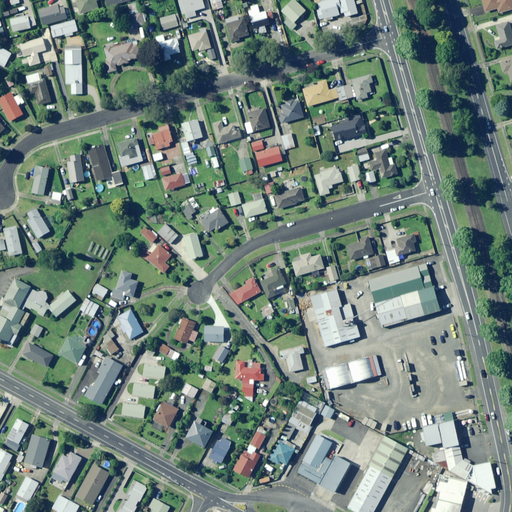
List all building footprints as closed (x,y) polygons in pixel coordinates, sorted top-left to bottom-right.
[(100,9),(97,0),(76,0),(81,14),(100,9)] [(206,8),(203,0),(180,0),(179,0),(183,14),(186,14),(187,19),(197,16),(195,11),(206,8)] [(222,0),(210,0),(214,11),(224,8),(222,0)] [(302,7),(294,0),(293,0),(282,11),(289,18),(285,22),(289,27),(294,22),(302,14),(299,10),(302,7)] [(359,14),(355,0),(345,0),(341,1),(340,0),(328,0),(321,2),(322,9),(318,10),(320,19),(325,18),(325,21),(333,19),(333,17),(345,14),(345,18),(359,14)] [(481,0),(485,12),(497,9),(498,14),(511,9),(511,2),(511,0),(481,0)] [(59,8),(58,5),(40,10),(44,26),(69,19),(66,7),(59,8)] [(273,10),(267,11),(261,13),(259,5),(251,7),(252,10),(249,11),(254,29),(259,28),(261,34),(268,32),(266,26),(270,24),(269,18),(275,17),(273,10)] [(145,24),(142,13),(131,17),(132,19),(127,20),(129,29),(138,26),(141,36),(147,35),(144,25),(145,24)] [(182,25),(178,14),(160,19),(164,30),(182,25)] [(244,15),(226,19),(232,42),(241,40),(241,37),(249,35),(244,15)] [(30,18),(29,16),(11,20),(14,33),(32,28),(32,27),(37,25),(35,16),(30,18)] [(78,31),(75,20),(51,27),(54,38),(66,35),(66,37),(74,35),(73,32),(78,31)] [(511,44),(511,34),(508,22),(496,25),(500,40),(494,41),(497,50),(511,44)] [(55,59),(46,30),(42,31),(44,37),(21,44),(25,57),(27,56),(30,66),(41,63),(55,59)] [(212,48),(208,31),(189,36),(193,51),(199,50),(200,51),(212,48)] [(173,32),(156,38),(163,62),(174,59),(173,55),(182,53),(177,37),(175,38),(173,32)] [(104,44),(105,48),(108,61),(105,62),(109,73),(120,70),(119,66),(129,63),(128,61),(142,57),(138,45),(134,46),(132,41),(116,45),(115,41),(104,44)] [(12,54),(0,47),(0,64),(5,67),(12,54)] [(214,48),(208,50),(210,60),(217,59),(214,48)] [(86,53),(82,53),(82,49),(66,49),(66,84),(72,84),(72,94),(83,94),(83,63),(86,63),(86,53)] [(511,58),(499,62),(503,73),(507,72),(511,83),(511,82),(511,58)] [(53,65),(52,65),(45,67),(47,77),(52,76),(54,75),(53,71),(54,70),(53,65)] [(356,97),(358,101),(369,97),(367,94),(372,92),(369,84),(373,83),(371,75),(367,76),(352,80),(353,84),(344,86),(348,99),(356,97)] [(53,102),(46,79),(28,83),(31,94),(36,93),(39,105),(53,102)] [(344,86),(344,85),(329,90),(328,84),(330,83),(329,79),(319,82),(319,84),(303,89),(308,107),(339,98),(340,102),(348,99),(344,86)] [(12,93),(0,98),(0,101),(11,122),(23,115),(19,106),(26,103),(21,94),(14,97),(12,93)] [(304,118),(300,102),(299,100),(296,101),(296,99),(285,101),(286,104),(281,105),(282,107),(283,113),(280,114),(283,124),(304,118)] [(271,127),(266,108),(249,113),(251,122),(246,124),(248,134),(271,127)] [(367,134),(362,118),(333,127),(337,141),(347,138),(347,139),(367,134)] [(188,142),(203,137),(199,120),(182,124),(187,141),(181,143),(185,156),(192,154),(188,142)] [(236,130),(235,124),(224,127),(222,122),(213,124),(219,144),(242,137),(240,129),(236,130)] [(150,146),(152,151),(155,162),(165,159),(163,148),(174,145),(168,125),(159,128),(160,133),(151,135),(152,137),(148,138),(150,146)] [(296,147),(292,134),(282,136),(285,150),(296,147)] [(144,161),(138,139),(118,144),(121,156),(120,156),(123,167),(144,161)] [(262,140),(251,143),(254,153),(265,150),(262,140)] [(113,173),(105,145),(89,150),(98,182),(113,178),(115,186),(124,184),(121,171),(113,173)] [(286,154),(284,146),(256,154),(260,168),(283,161),(282,156),(286,154)] [(215,155),(213,147),(207,149),(209,157),(215,155)] [(369,159),(366,148),(357,150),(361,162),(369,159)] [(376,160),(368,162),(371,172),(363,174),(366,184),(377,182),(374,171),(380,169),(383,178),(398,174),(393,157),(388,158),(386,150),(374,153),(376,160)] [(85,181),(81,156),(76,157),(76,161),(68,162),(71,183),(85,181)] [(220,167),(217,157),(212,159),(215,169),(220,167)] [(254,170),(250,157),(239,160),(243,173),(254,170)] [(157,177),(153,165),(143,168),(146,180),(157,177)] [(362,180),(358,165),(348,168),(352,182),(362,180)] [(49,169),(36,166),(34,177),(35,178),(32,194),(45,196),(49,169)] [(160,169),(163,179),(166,191),(192,184),(189,174),(182,176),(182,174),(181,170),(173,172),(171,166),(160,169)] [(321,170),(321,172),(322,174),(316,176),(321,196),(330,194),(329,189),(333,188),(333,185),(344,182),(341,168),(336,169),(335,166),(321,170)] [(284,181),(287,192),(275,195),(279,209),(297,204),(297,203),(306,200),(302,187),(297,189),(294,178),(284,181)] [(277,191),(275,182),(265,184),(267,194),(277,191)] [(75,198),(72,189),(66,191),(69,200),(75,198)] [(242,204),(239,192),(229,194),(232,206),(242,204)] [(268,212),(265,199),(263,192),(253,195),(255,202),(243,205),(247,218),(268,212)] [(200,208),(194,197),(181,206),(190,220),(198,215),(195,211),(200,208)] [(216,211),(214,208),(200,217),(209,233),(216,229),(217,230),(230,223),(221,208),(216,211)] [(47,222),(46,223),(37,209),(29,214),(31,219),(28,220),(39,239),(51,232),(48,227),(49,227),(47,222)] [(179,235),(167,224),(158,233),(171,244),(179,235)] [(24,253),(18,226),(4,229),(6,238),(0,239),(0,245),(1,251),(8,249),(10,256),(24,253)] [(158,237),(157,237),(158,235),(153,230),(152,232),(146,226),(140,233),(153,244),(158,237)] [(388,258),(389,265),(391,264),(392,266),(400,264),(398,256),(416,251),(413,242),(421,240),(418,232),(397,238),(399,247),(386,251),(383,252),(385,258),(388,258)] [(190,260),(204,256),(206,256),(204,247),(202,248),(198,233),(184,237),(187,246),(184,247),(186,253),(188,252),(190,260)] [(351,261),(363,257),(364,259),(369,258),(368,256),(373,254),(368,237),(360,239),(361,242),(347,246),(351,261)] [(43,250),(38,241),(33,244),(38,253),(43,250)] [(173,255),(160,245),(152,254),(145,249),(141,255),(165,273),(170,266),(166,263),(173,255)] [(313,257),(312,253),(301,256),(302,260),(293,263),(297,277),(325,269),(321,255),(313,257)] [(368,270),(372,269),(386,265),(382,255),(369,259),(371,265),(367,266),(368,270)] [(97,266),(89,261),(85,268),(93,273),(97,266)] [(420,265),(361,281),(373,327),(432,311),(420,265)] [(90,271),(80,266),(68,287),(78,292),(90,271)] [(340,280),(336,266),(327,268),(331,283),(340,280)] [(272,270),(273,272),(264,275),(266,280),(261,282),(268,299),(279,294),(276,288),(287,284),(280,267),(272,270)] [(134,274),(122,271),(117,288),(115,288),(112,297),(124,301),(125,295),(134,298),(139,282),(132,280),(134,274)] [(262,292),(254,277),(246,282),(248,285),(231,294),(238,305),(262,292)] [(51,301),(16,280),(0,307),(0,345),(3,347),(14,330),(19,333),(31,312),(41,317),(51,301)] [(109,290),(98,284),(93,292),(104,298),(109,290)] [(75,298),(68,289),(50,304),(57,313),(75,298)] [(331,290),(304,298),(318,346),(353,336),(343,301),(334,304),(331,290)] [(297,309),(294,298),(287,300),(290,311),(297,309)] [(100,306),(87,299),(80,310),(94,318),(100,306)] [(112,308),(103,303),(100,309),(109,313),(112,308)] [(275,313),(271,305),(261,309),(265,318),(275,313)] [(144,332),(131,310),(118,317),(122,325),(121,326),(125,333),(127,332),(131,340),(144,332)] [(197,323),(183,318),(174,339),(188,344),(189,340),(195,342),(199,332),(194,330),(197,323)] [(45,328),(36,323),(31,333),(39,338),(45,328)] [(226,337),(226,327),(206,326),(205,342),(224,342),(223,347),(229,347),(230,337),(226,337)] [(106,332),(108,334),(102,338),(106,342),(101,346),(105,352),(107,350),(112,356),(120,349),(112,339),(116,336),(111,329),(106,332)] [(76,334),(73,340),(69,338),(59,354),(78,364),(87,348),(82,345),(85,339),(76,334)] [(29,343),(23,356),(22,357),(33,363),(34,361),(48,368),(54,356),(29,343)] [(181,354),(163,344),(159,351),(177,361),(181,354)] [(305,353),(303,347),(281,352),(283,360),(287,359),(290,373),(303,369),(299,354),(305,353)] [(102,405),(104,403),(109,405),(112,400),(107,398),(124,366),(106,356),(98,372),(101,374),(94,386),(92,385),(85,396),(102,405)] [(245,397),(253,402),(256,380),(260,381),(262,364),(237,362),(235,379),(244,380),(242,392),(246,393),(245,397)] [(167,368),(145,364),(143,376),(165,380),(167,368)] [(322,378),(327,394),(372,381),(367,365),(322,378)] [(218,384),(208,378),(202,388),(215,395),(217,390),(215,389),(218,384)] [(156,387),(135,383),(133,396),(155,399),(156,387)] [(199,390),(188,383),(182,392),(194,399),(199,390)] [(319,409),(301,400),(283,436),(289,439),(294,427),(307,434),(319,409)] [(156,411),(158,412),(154,420),(170,429),(180,410),(164,402),(162,406),(160,405),(156,411)] [(146,407),(124,403),(122,415),(145,419),(146,407)] [(263,407),(260,405),(257,410),(259,411),(257,414),(261,417),(266,408),(263,407)] [(336,411),(326,406),(322,415),(331,420),(336,411)] [(341,413),(339,417),(347,422),(350,418),(341,413)] [(206,427),(208,423),(200,418),(197,423),(195,422),(187,438),(205,448),(214,432),(206,427)] [(29,425),(18,419),(4,445),(17,452),(20,445),(19,445),(29,425)] [(453,419),(422,427),(427,446),(441,442),(442,449),(459,445),(453,419)] [(257,462),(259,462),(260,459),(263,455),(256,451),(257,448),(260,450),(267,437),(265,435),(268,430),(261,426),(258,431),(250,445),(247,451),(245,450),(234,470),(248,478),(257,462)] [(52,441),(34,435),(25,463),(43,468),(52,441)] [(325,443),(310,435),(289,472),(326,493),(344,462),(321,449),(325,443)] [(234,443),(221,436),(210,458),(213,460),(212,462),(217,464),(218,462),(222,464),(234,443)] [(366,511),(402,450),(378,437),(338,506),(349,511),(366,511)] [(286,445),(288,442),(283,439),(282,442),(279,441),(269,459),(279,465),(281,462),(286,465),(294,449),(286,445)] [(466,482),(490,493),(496,488),(495,482),(495,479),(491,463),(475,464),(463,460),(460,446),(442,450),(432,452),(434,461),(445,462),(447,467),(448,471),(466,482)] [(13,456),(2,449),(0,452),(0,480),(1,481),(5,474),(4,473),(13,456)] [(82,458),(71,453),(69,458),(63,455),(51,477),(62,483),(63,480),(69,483),(82,458)] [(111,473),(95,464),(77,497),(93,506),(111,473)] [(41,484),(27,477),(18,495),(31,502),(41,484)] [(424,511),(452,511),(459,483),(432,478),(424,511)] [(135,511),(137,508),(136,507),(139,501),(141,502),(148,489),(136,483),(132,491),(130,490),(128,495),(131,497),(128,502),(127,501),(122,509),(121,508),(118,511),(135,511)] [(77,511),(80,506),(60,495),(53,509),(56,510),(55,511),(77,511)] [(169,511),(171,508),(160,502),(154,499),(150,508),(153,509),(151,511),(169,511)]
